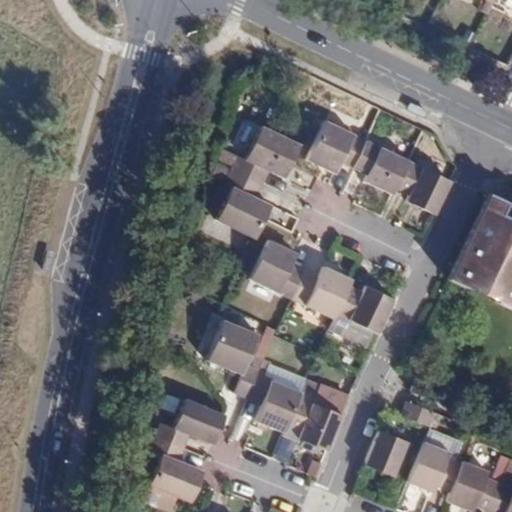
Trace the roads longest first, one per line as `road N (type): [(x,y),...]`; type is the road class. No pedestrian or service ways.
road 1 (secondary): [(34,511),(64,356),(159,0)]
road 2 (residential): [(496,121),(318,511)]
road 3 (unclassified): [(244,0),(496,121)]
